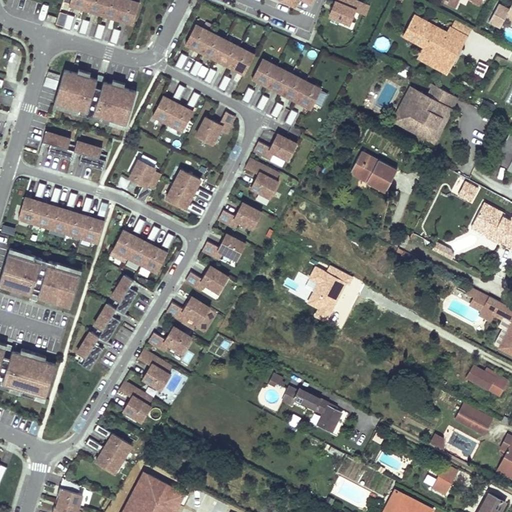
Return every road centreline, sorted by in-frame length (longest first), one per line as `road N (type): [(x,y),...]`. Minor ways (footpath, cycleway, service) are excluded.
road 1 (residential): [(44,448),(66,448),(196,239)]
road 2 (residential): [(196,239),(117,196),(11,162)]
road 3 (residential): [(196,239),(258,118)]
road 4 (residential): [(11,162),(46,39)]
road 5 (residential): [(258,118),(152,60)]
